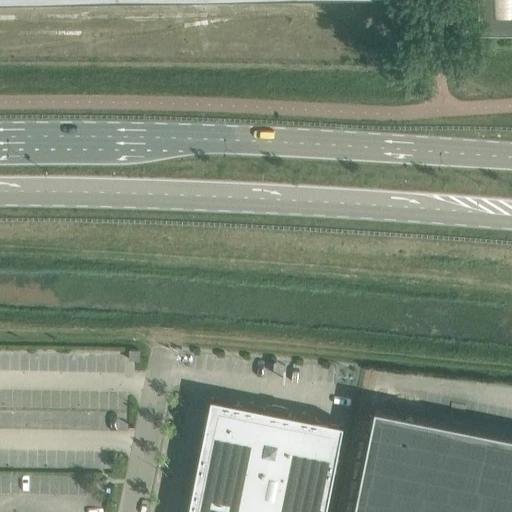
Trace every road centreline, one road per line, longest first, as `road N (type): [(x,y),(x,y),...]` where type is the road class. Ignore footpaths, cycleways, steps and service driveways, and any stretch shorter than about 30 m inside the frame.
road 1 (secondary): [(0,192),(161,191),(511,217)]
road 2 (secondary): [(511,153),(0,139)]
road 3 (track): [(261,0),(0,2)]
road 4 (unclassified): [(134,511),(165,350)]
